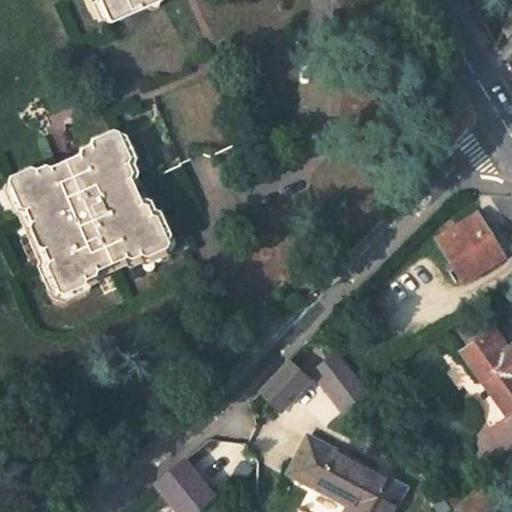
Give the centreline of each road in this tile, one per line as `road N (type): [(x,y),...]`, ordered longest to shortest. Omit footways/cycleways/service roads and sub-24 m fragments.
road 1 (unclassified): [(505,128),(187,428),(72,511)]
road 2 (secondary): [(505,128),(426,0)]
